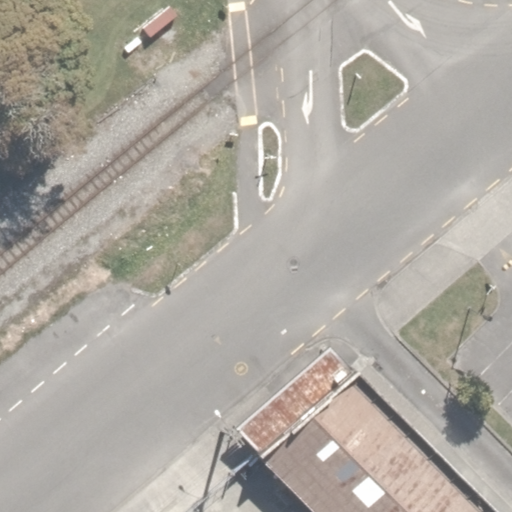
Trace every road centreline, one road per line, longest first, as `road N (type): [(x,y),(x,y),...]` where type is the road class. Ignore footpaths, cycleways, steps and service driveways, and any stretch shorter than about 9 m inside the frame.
road 1 (unclassified): [(315,243),(0,506)]
road 2 (unclassified): [(511,86),(315,243)]
road 3 (residential): [(303,24),(315,243)]
road 4 (residential): [(303,24),(406,21),(511,36)]
